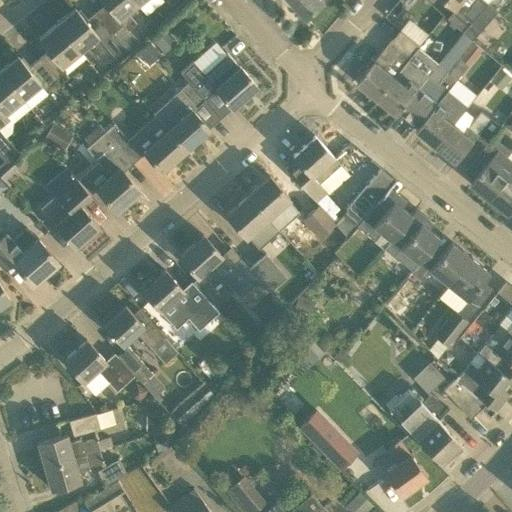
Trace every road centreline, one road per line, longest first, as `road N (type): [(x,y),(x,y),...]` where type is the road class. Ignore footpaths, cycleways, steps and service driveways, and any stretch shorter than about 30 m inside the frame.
road 1 (residential): [(308,92),(0,359)]
road 2 (residential): [(511,254),(308,92)]
